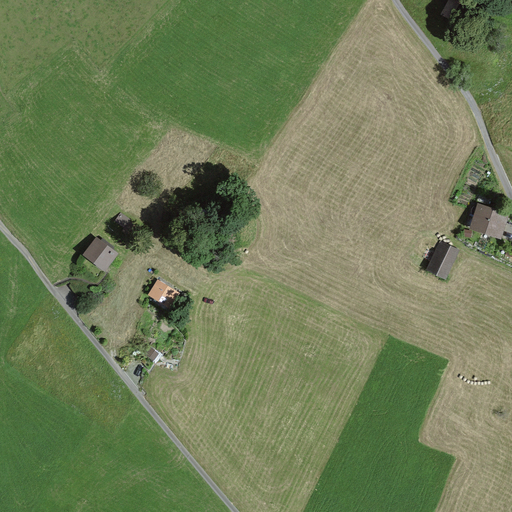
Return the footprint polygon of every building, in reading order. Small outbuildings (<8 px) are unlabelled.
[(462,0),(453,0),(446,14),(458,21),(468,3),(462,0)] [(505,215),(473,205),(468,223),(499,233),(505,215)] [(115,223),(123,230),(130,237),(137,229),(122,215),(115,223)] [(95,240),(82,255),(99,271),(112,256),(95,240)] [(455,251),(443,245),(435,263),(431,261),(428,268),(446,276),(449,269),(447,268),(455,251)] [(159,280),(150,294),(167,306),(177,292),(159,280)] [(152,343),(143,352),(154,363),(163,354),(152,343)] [(172,391),(163,410),(181,419),(190,400),(172,391)]
